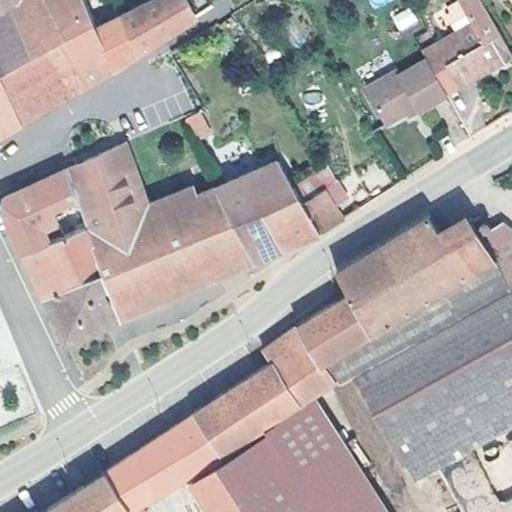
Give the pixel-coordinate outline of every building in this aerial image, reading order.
[(154,45),(193,20),(182,0),(150,0),(130,9),(124,12),(95,25),(83,0),(0,0),(0,75),(20,121),(51,104),(113,68),(154,45)] [(471,30),(462,36),(455,40),(423,59),(427,65),(447,101),(462,92),(459,86),(496,65),(499,69),(511,61),(511,59),(477,0),(454,0),(458,7),(464,17),(471,30)] [(392,17),(400,32),(418,22),(409,7),(392,17)] [(464,17),(458,7),(445,15),(447,20),(444,22),(455,40),(462,36),(471,30),(464,17)] [(418,119),(447,101),(427,65),(401,80),(399,77),(365,97),(385,132),(407,119),(416,114),(418,119)] [(496,65),(459,86),(462,92),(499,69),(496,65)] [(20,121),(0,75),(0,133),(11,127),(20,121)] [(200,111),(186,118),(197,141),(212,133),(200,111)] [(416,114),(407,119),(409,124),(418,119),(416,114)] [(131,160),(124,144),(117,147),(124,163),(131,160)] [(96,156),(64,171),(74,195),(127,170),(124,163),(117,147),(96,156)] [(150,207),(131,160),(124,163),(127,170),(74,195),(62,200),(66,209),(77,234),(95,274),(117,321),(183,293),(250,265),(214,191),(196,199),(193,192),(150,207)] [(327,231),(341,223),(324,196),(301,208),(276,165),(214,191),(250,265),(281,252),(318,236),(327,231)] [(74,195),(64,171),(12,196),(0,204),(0,209),(21,255),(54,244),(43,221),(66,209),(62,200),(74,195)] [(194,414),(218,454),(336,380),(325,362),(467,279),(442,241),(429,220),(338,275),(350,296),(299,326),(260,355),(268,368),(194,414)] [(467,279),(495,261),(490,253),(470,224),(442,241),(467,279)] [(77,234),(54,244),(21,255),(30,274),(41,298),(95,274),(77,234)] [(511,237),(490,253),(495,261),(511,286),(511,237)] [(95,274),(41,298),(50,317),(63,343),(117,321),(95,274)] [(511,425),(511,293),(356,378),(412,481),(511,425)] [(104,511),(127,511),(218,454),(194,414),(122,460),(86,483),(104,511)] [(449,470),(466,511),(511,511),(511,494),(496,501),(478,458),(449,470)] [(104,511),(86,483),(39,511),(104,511)]
